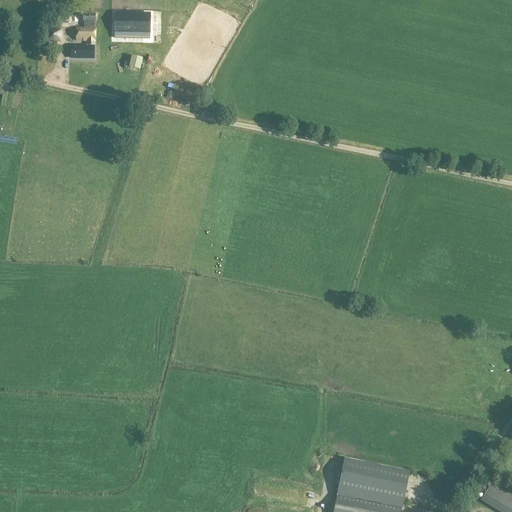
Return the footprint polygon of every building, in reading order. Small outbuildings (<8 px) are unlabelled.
[(87,42),(87,46),(95,46),(95,42),(95,30),(95,22),(96,22),(96,15),(83,14),(83,22),(84,22),(84,30),(76,29),(76,42),(87,42)] [(149,39),(149,16),(116,15),(116,39),(149,39)] [(72,48),(71,59),(86,59),(86,48),(72,48)] [(137,67),(140,55),(130,52),(127,65),(137,67)] [(0,141),(12,142),(12,136),(0,134),(0,141)] [(333,511),(400,511),(409,472),(345,459),(338,493),(333,511)] [(511,511),(511,495),(493,484),(481,503),(496,511),(511,511)] [(408,493),(407,502),(417,503),(417,494),(408,493)]
